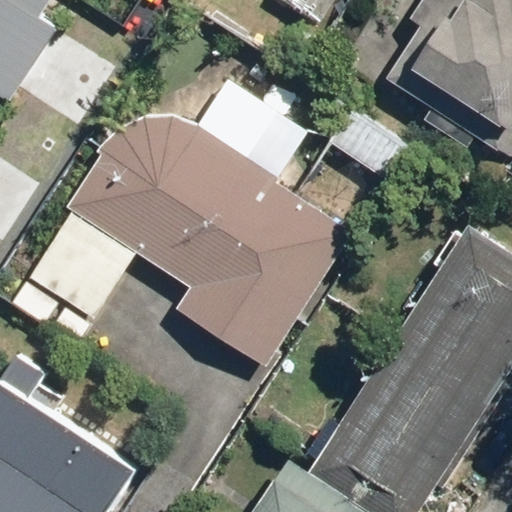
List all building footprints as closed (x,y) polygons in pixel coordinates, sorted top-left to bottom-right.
[(0,0),(0,94),(7,99),(53,26),(44,20),(56,0),(0,0)] [(511,0),(456,0),(407,85),(511,145),(511,0)] [(273,358),(354,223),(157,92),(97,138),(67,200),(75,206),(138,243),(192,274),(179,299),(273,358)] [(423,152),(353,105),(332,137),(401,184),(423,152)] [(35,272),(98,310),(138,243),(75,206),(35,272)] [(414,511),(511,366),(511,240),(469,215),(313,465),(291,450),(250,511),(414,511)] [(100,511),(138,455),(2,370),(0,373),(0,501),(16,511),(62,511),(65,509),(68,511),(100,511)]
